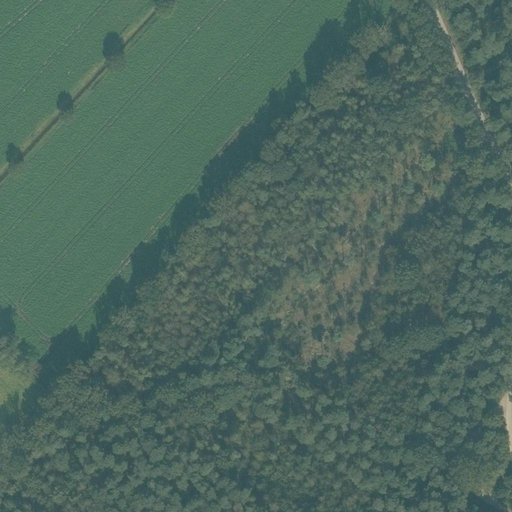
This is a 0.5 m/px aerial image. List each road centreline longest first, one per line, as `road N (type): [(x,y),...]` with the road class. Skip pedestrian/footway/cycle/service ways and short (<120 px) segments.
road 1 (track): [(0,496),(27,445),(72,397),(134,418),(254,380),(288,379),(408,445)]
road 2 (track): [(408,445),(490,149)]
road 3 (unclassified): [(511,199),(426,0)]
